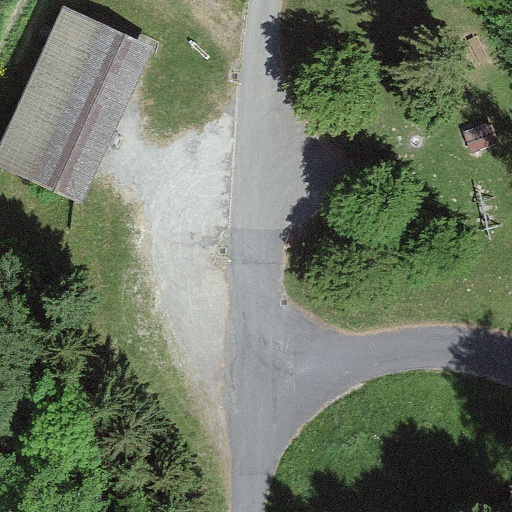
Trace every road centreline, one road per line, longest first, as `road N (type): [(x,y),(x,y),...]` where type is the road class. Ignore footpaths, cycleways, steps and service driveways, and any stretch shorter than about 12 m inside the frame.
road 1 (unclassified): [(265,0),(257,81),(265,393)]
road 2 (unclassified): [(511,361),(439,347),(405,351),(265,393)]
